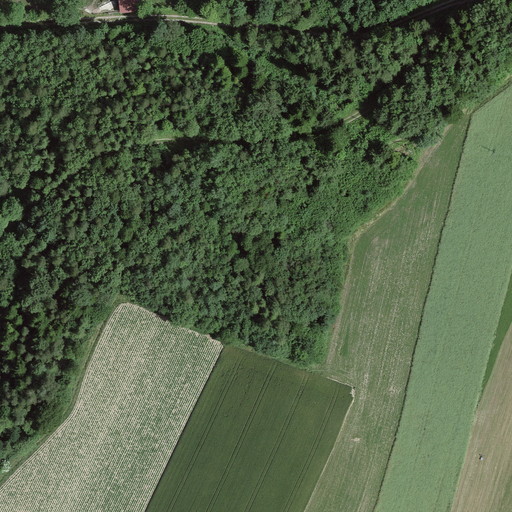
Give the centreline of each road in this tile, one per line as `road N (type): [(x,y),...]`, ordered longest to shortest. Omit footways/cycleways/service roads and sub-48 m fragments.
road 1 (track): [(0,232),(92,158),(120,148),(328,129),(394,88),(443,4)]
road 2 (track): [(458,0),(348,36),(206,20),(0,25)]
